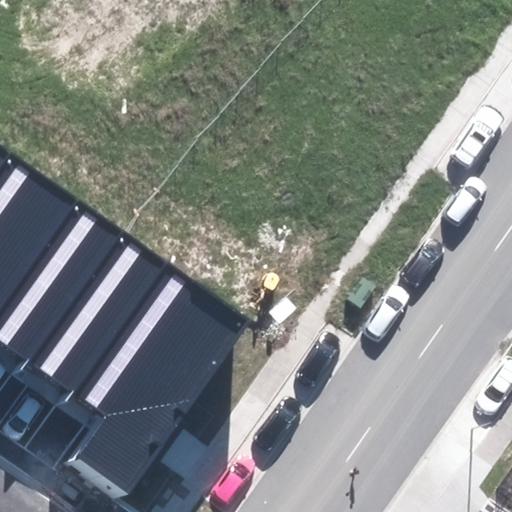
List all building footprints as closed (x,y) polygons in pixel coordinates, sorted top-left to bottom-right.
[(0,169),(13,152),(0,143),(0,169)] [(0,301),(77,195),(13,152),(0,169),(0,301)] [(126,229),(77,195),(0,301),(0,337),(33,360),(126,229)] [(165,256),(126,229),(33,360),(74,387),(165,256)] [(74,387),(105,408),(73,455),(128,492),(251,315),(165,256),(74,387)]
